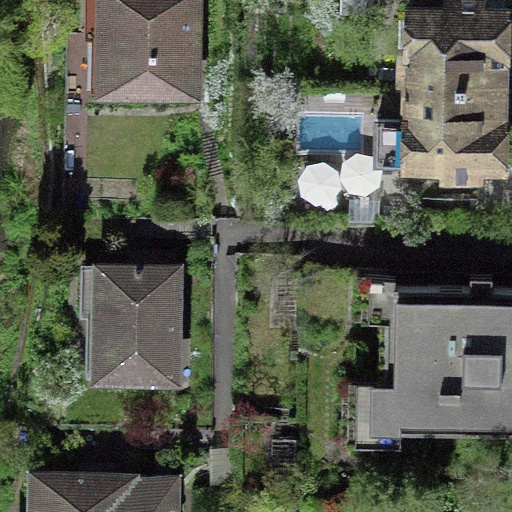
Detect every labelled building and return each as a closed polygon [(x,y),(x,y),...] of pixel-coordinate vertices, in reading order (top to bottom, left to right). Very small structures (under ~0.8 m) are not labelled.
[(194,0),(87,0),(87,36),(103,37),(102,89),(193,91),(194,41),(194,0)] [(407,85),(503,87),(504,54),(505,54),(506,7),(494,7),(482,7),(481,0),(411,0),(411,5),(408,5),(407,85)] [(502,118),(503,87),(407,85),(406,119),(377,118),(376,161),(405,161),(405,164),(444,165),(444,173),(478,174),(478,165),(490,165),(503,166),(504,119),(502,118)] [(134,267),(84,266),(83,313),(99,313),(98,374),(173,376),(173,322),(174,268),(172,268),(172,250),(135,249),(134,267)] [(511,285),(385,283),(382,427),(511,429),(511,285)] [(84,474),(35,473),(34,511),(175,511),(176,477),(134,475),(84,474)]
